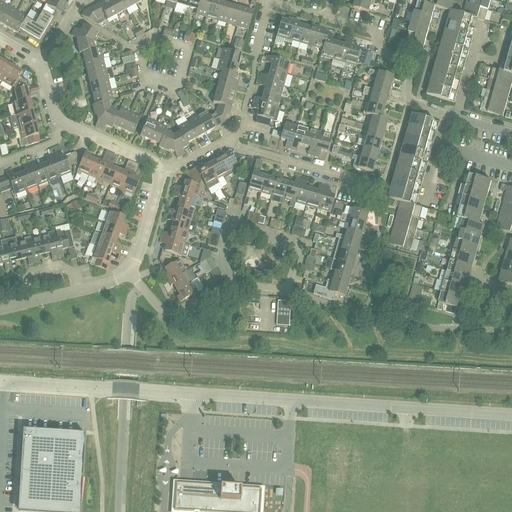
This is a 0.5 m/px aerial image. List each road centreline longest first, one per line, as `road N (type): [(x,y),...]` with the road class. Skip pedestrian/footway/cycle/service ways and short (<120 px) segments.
road 1 (unclassified): [(511,415),(0,382)]
road 2 (residential): [(451,116),(405,96),(410,59),(382,50),(372,30),(325,17)]
road 3 (residential): [(140,286),(163,311),(223,287),(287,290)]
road 4 (residential): [(344,177),(223,140)]
